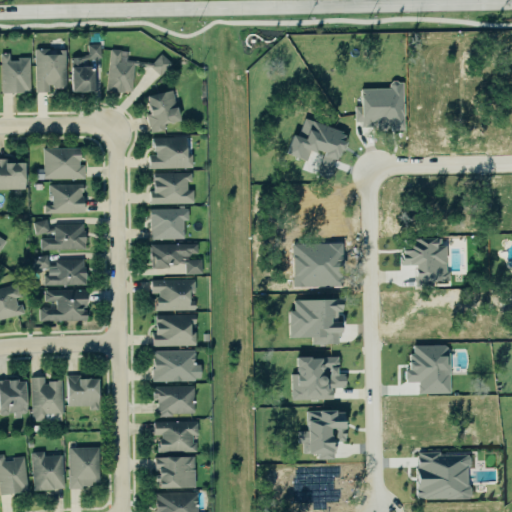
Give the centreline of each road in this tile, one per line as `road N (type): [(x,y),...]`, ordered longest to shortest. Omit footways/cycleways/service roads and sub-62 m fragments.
road 1 (secondary): [(0,14),(400,10)]
road 2 (residential): [(119,126),(124,511)]
road 3 (residential): [(372,171),(376,511)]
road 4 (residential): [(511,159),(372,171)]
road 5 (residential): [(0,348),(122,345)]
